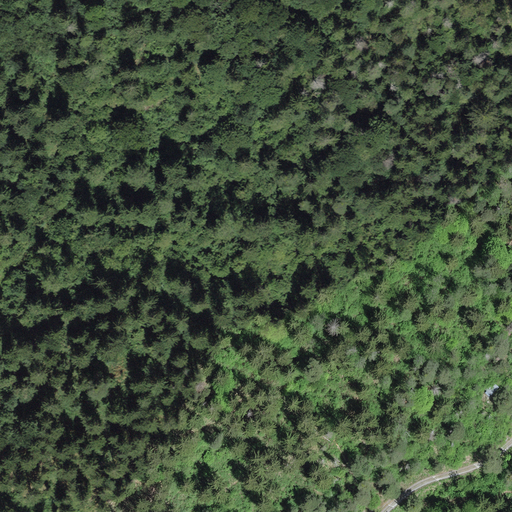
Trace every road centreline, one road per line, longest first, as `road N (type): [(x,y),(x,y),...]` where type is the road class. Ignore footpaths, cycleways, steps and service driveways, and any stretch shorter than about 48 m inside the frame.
road 1 (track): [(0,281),(60,204),(127,151),(226,124),(288,89),(340,0)]
road 2 (track): [(511,441),(477,466),(419,485),(384,511)]
